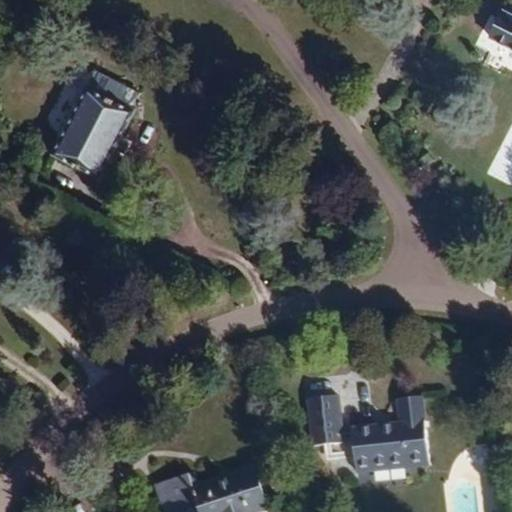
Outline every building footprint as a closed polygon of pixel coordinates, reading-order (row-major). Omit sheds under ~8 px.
[(511,15),(501,10),(487,38),(511,51),(511,15)] [(114,151),(120,139),(136,106),(134,105),(139,93),(98,73),(92,85),(88,83),(54,152),(102,175),(114,151)] [(511,185),(511,123),(489,175),(511,185)] [(120,139),(114,151),(123,155),(129,143),(120,139)] [(343,439),(342,429),(338,395),(309,398),(314,446),(343,442),(343,439)] [(353,428),(354,438),(358,473),(428,466),(420,396),(397,398),(400,423),(353,428)] [(342,429),(343,439),(354,438),(353,428),(342,429)] [(187,473),(154,484),(163,511),(258,511),(268,509),(254,467),(193,488),(187,473)]
